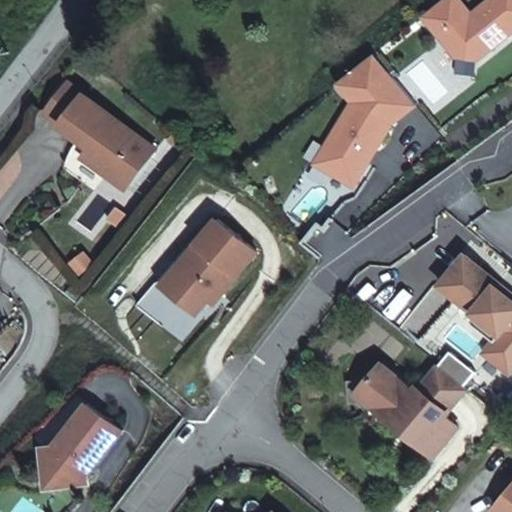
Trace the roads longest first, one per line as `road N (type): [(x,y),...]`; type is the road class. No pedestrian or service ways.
road 1 (residential): [(242,422),(253,381),(328,282),(470,177),(511,160)]
road 2 (residential): [(0,397),(55,315),(0,266)]
road 3 (residential): [(242,422),(347,511)]
road 4 (residential): [(146,511),(197,450),(242,422)]
